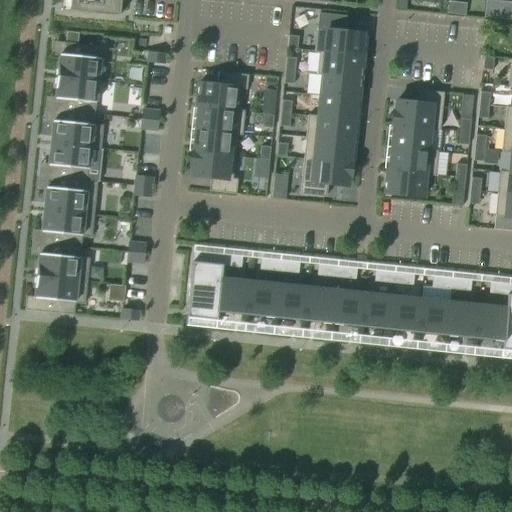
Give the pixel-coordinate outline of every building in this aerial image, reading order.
[(60,8),(60,10),(117,16),(119,0),(69,0),(68,9),(60,8)] [(405,10),(405,0),(397,0),(396,9),(405,10)] [(483,17),(495,18),(497,3),(485,2),(483,17)] [(318,28),(315,50),(364,55),(362,55),(364,33),(346,31),(347,15),(319,12),(318,28)] [(298,36),(288,35),(287,49),(297,50),(298,36)] [(56,77),(97,81),(101,47),(63,43),(62,55),(60,55),(59,65),(57,65),(56,77)] [(318,73),(361,77),(364,55),(315,50),(315,52),(320,52),(318,73)] [(147,62),(163,63),(164,53),(148,52),(147,62)] [(483,56),(482,69),(492,70),(494,57),(483,56)] [(285,70),(295,71),(296,58),(286,57),(285,70)] [(295,71),(285,70),(283,83),(293,84),(295,71)] [(198,82),(195,105),(197,106),(239,110),(241,88),(246,89),(248,74),(222,71),(220,84),(198,82)] [(323,74),(320,95),(359,99),(361,77),(318,73),(318,74),(323,74)] [(94,114),(97,81),(56,77),(55,88),(56,89),(55,100),(58,100),(56,111),(94,114)] [(392,125),(440,129),(443,93),(418,91),(416,104),(396,102),(395,112),(393,112),(392,125)] [(479,105),(489,106),(490,93),(480,92),(479,105)] [(359,100),(359,99),(320,95),(318,116),(308,115),(308,116),(355,121),(357,100),(359,100)] [(280,113),(290,114),(292,101),(282,100),(280,113)] [(261,113),(274,114),(275,102),(263,101),(261,113)] [(487,119),(489,106),(479,105),(477,118),(487,119)] [(197,106),(194,129),(241,134),(244,110),(239,110),(197,106)] [(142,119),(157,121),(158,112),(143,110),(142,119)] [(53,121),(50,143),(90,148),(100,149),(102,126),(93,125),(94,114),(56,111),(55,121),(53,121)] [(290,114),(280,113),(279,126),(289,127),(290,114)] [(263,114),(262,127),(272,128),(273,115),(263,114)] [(306,138),(353,143),(355,121),(308,116),(306,138)] [(459,131),(469,132),(471,119),(461,118),(459,131)] [(141,129),(156,130),(157,121),(142,119),(141,129)] [(440,129),(392,125),(392,126),(394,126),(392,148),(438,153),(438,152),(428,151),(430,130),(440,131),(440,129)] [(190,151),(190,152),(234,157),(236,134),(241,135),(241,134),(194,129),(192,151),(190,151)] [(468,145),(469,132),(459,131),(458,144),(468,145)] [(476,135),(474,148),(484,149),(485,136),(476,135)] [(353,143),(306,138),(303,160),(352,165),(352,164),(350,164),(353,143)] [(87,181),(90,148),(50,143),(48,166),(51,166),(50,177),(87,181)] [(287,144),(277,143),(276,156),(286,157),(287,144)] [(260,146),(259,159),(269,160),(270,147),(260,146)] [(438,153),(392,148),(390,170),(388,170),(388,172),(436,176),(438,153)] [(483,162),(484,149),(474,148),(473,161),(483,162)] [(502,171),(511,172),(511,150),(504,149),(504,150),(511,150),(511,163),(511,171),(502,170),(502,171)] [(209,191),(235,194),(236,180),(231,179),(234,157),(190,152),(189,166),(191,166),(189,176),(210,178),(209,191)] [(351,178),(352,165),(303,160),(300,195),(325,198),(327,185),(348,187),(349,178),(351,178)] [(456,164),(455,177),(465,178),(466,165),(456,164)] [(499,193),(511,194),(511,172),(502,171),(499,193)] [(436,176),(388,172),(386,195),(424,198),(426,175),(436,176)] [(152,178),(136,176),(135,186),(151,187),(152,178)] [(96,182),(87,181),(50,177),(49,188),(46,187),(44,210),(93,215),(96,182)] [(463,191),(465,178),(455,177),(453,190),(463,191)] [(471,178),(470,191),(480,192),(481,179),(471,178)] [(151,187),(135,186),(134,195),(150,197),(151,187)] [(284,199),(285,190),(273,189),(272,198),(284,199)] [(478,205),(480,192),(470,191),(468,204),(478,205)] [(511,194),(499,193),(497,215),(511,216),(511,194)] [(448,202),(445,223),(454,224),(457,204),(448,202)] [(43,245),(80,248),(81,237),(91,237),(93,215),(44,210),(41,232),(44,233),(44,235),(43,245)] [(145,245),(129,243),(128,253),(144,255),(145,245)] [(35,276),(86,281),(88,259),(79,258),(80,248),(43,245),(42,254),(39,254),(38,265),(37,265),(35,276)] [(221,266),(222,255),(193,252),(185,325),(186,325),(187,318),(215,321),(221,266)] [(127,261),(143,263),(144,255),(128,253),(127,261)] [(237,267),(238,257),(222,255),(221,266),(222,266),(237,267)] [(279,261),(263,260),(262,270),(278,272),(279,261)] [(294,273),(295,263),(279,261),(278,272),(294,273)] [(245,315),(248,281),(220,278),(222,266),(221,266),(215,321),(216,321),(217,313),(245,315)] [(337,267),(321,266),(320,276),(336,278),(337,267)] [(352,269),(337,267),(336,278),(351,279),(352,269)] [(393,283),(394,273),(378,271),(377,282),(393,283)] [(394,273),(393,283),(409,285),(410,275),(394,273)] [(86,281),(35,276),(34,288),(36,288),(34,299),(37,299),(36,311),(73,315),(74,303),(84,304),(86,281)] [(450,289),(451,279),(435,277),(434,288),(450,289)] [(451,279),(450,289),(466,291),(467,280),(451,279)] [(274,318),(277,284),(248,281),(245,315),(274,318)] [(508,295),(509,284),(493,283),(492,293),(507,295),(508,295)] [(302,321),(306,287),(277,284),(274,318),(302,321)] [(508,295),(502,350),(511,350),(511,284),(509,284),(508,295)] [(331,324),(334,290),(306,287),(302,321),(331,324)] [(334,290),(331,324),(360,327),(363,293),(334,290)] [(363,293),(360,327),(388,330),(392,296),(363,293)] [(506,308),(478,305),(474,339),(502,342),(501,350),(502,350),(508,295),(507,295),(506,308)] [(417,333),(421,299),(392,296),(388,330),(417,333)] [(421,299),(417,333),(446,336),(449,302),(421,299)] [(474,339),(478,305),(449,302),(446,336),(474,339)] [(122,310),(121,320),(137,321),(138,311),(122,310)]
